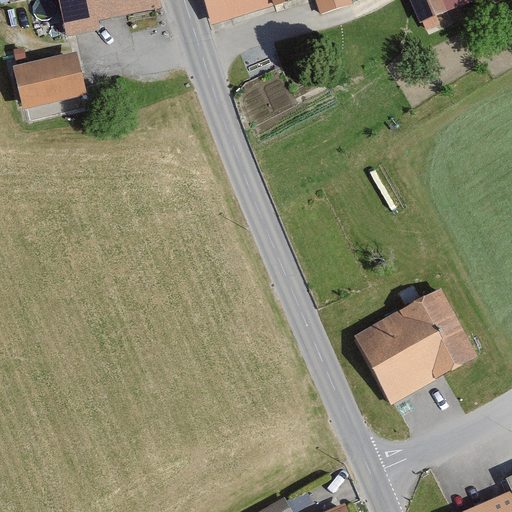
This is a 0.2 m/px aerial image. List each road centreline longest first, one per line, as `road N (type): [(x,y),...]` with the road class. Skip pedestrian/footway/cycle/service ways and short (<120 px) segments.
road 1 (tertiary): [(370,476),(227,128),(184,0)]
road 2 (residential): [(370,476),(511,403)]
